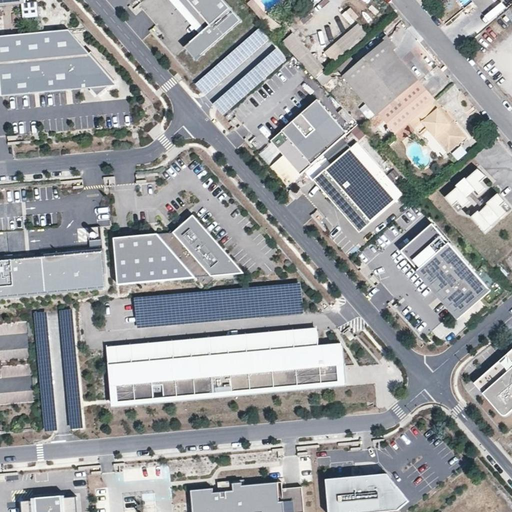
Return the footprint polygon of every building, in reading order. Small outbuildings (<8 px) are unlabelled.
[(168,0),(198,35),(203,31),(176,0),(168,0)] [(223,0),(176,0),(203,31),(198,35),(184,47),(195,61),(241,21),(223,0)] [(248,5),(261,20),(266,16),(253,1),(248,5)] [(263,22),(272,32),(279,26),(269,15),(262,21),(263,22)] [(346,54),(367,36),(358,24),(336,42),(346,54)] [(247,37),(256,47),(267,37),(258,27),(247,37)] [(89,51),(71,30),(0,36),(0,73),(2,96),(91,88),(98,97),(117,80),(91,49),(89,51)] [(283,43),(313,75),(321,67),(291,36),(283,43)] [(415,80),(384,42),(341,76),(374,115),(376,113),(415,80)] [(232,72),(223,59),(193,81),(202,93),(232,72)] [(336,69),(341,76),(354,66),(348,60),(336,69)] [(332,77),(326,70),(316,78),(322,86),(332,77)] [(433,101),(416,80),(376,113),(374,115),(369,119),(368,120),(375,127),(382,121),(401,141),(414,130),(413,128),(420,122),(424,127),(427,126),(432,124),(437,125),(446,136),(443,143),(450,150),(465,138),(450,121),(447,123),(441,115),(443,113),(439,107),(425,119),(418,117),(416,114),(433,101)] [(317,99),(269,138),(298,173),(345,135),(317,99)] [(439,107),(433,101),(416,114),(418,117),(425,119),(439,107)] [(338,114),(346,121),(350,117),(342,110),(338,114)] [(443,113),(441,115),(447,123),(450,121),(443,113)] [(420,122),(413,128),(414,130),(419,136),(427,129),(424,127),(420,122)] [(359,141),(366,135),(356,124),(349,129),(359,141)] [(424,127),(427,129),(446,153),(450,150),(443,143),(446,136),(437,125),(432,124),(427,126),(424,127)] [(313,180),(359,232),(404,193),(358,141),(313,180)] [(461,145),(451,152),(456,160),(466,152),(461,145)] [(487,177),(480,169),(468,179),(466,177),(457,186),(458,187),(446,197),(458,212),(471,201),(467,197),(476,190),(479,194),(486,188),(481,182),(487,177)] [(506,202),(499,194),(487,203),(489,205),(480,212),(479,211),(471,216),(484,232),(492,226),(490,225),(499,217),(500,219),(507,213),(501,206),(506,202)] [(216,283),(246,280),(195,222),(175,240),(116,245),(120,292),(198,285),(212,283),(216,283)] [(459,316),(490,289),(433,224),(402,251),(459,316)] [(91,254),(103,253),(102,241),(90,243),(91,254)] [(0,299),(107,289),(103,253),(91,254),(0,262),(0,299)] [(256,315),(302,312),(300,282),(241,286),(242,297),(255,296),(256,315)] [(133,299),(135,325),(200,319),(199,310),(178,312),(178,313),(163,314),(161,296),(133,299)] [(318,330),(108,350),(111,385),(122,384),(123,398),(150,395),(149,382),(163,380),(165,394),(192,391),(191,378),(200,377),(201,391),(229,388),(227,375),(237,374),(238,387),(265,385),(264,371),(284,369),(285,383),(312,380),(311,367),(321,366),(322,379),(341,378),(340,368),(342,365),(343,363),(343,361),(342,359),(342,357),(341,355),(340,354),(339,353),(338,346),(320,348),(318,330)] [(340,368),(341,378),(322,379),(321,366),(311,367),(312,380),(285,383),(284,369),(264,371),(265,385),(238,387),(237,374),(227,375),(229,388),(201,391),(200,377),(191,378),(192,391),(165,394),(163,380),(149,382),(150,395),(123,398),(122,384),(111,385),(113,404),(346,382),(343,345),(338,346),(339,353),(340,354),(341,355),(342,357),(342,359),(343,361),(343,363),(342,365),(340,368)] [(511,407),(511,345),(471,381),(500,413),(505,414),(511,407)] [(326,479),(329,511),(358,511),(392,509),(402,500),(379,474),(326,479)] [(304,511),(305,511),(302,486),(283,488),(282,481),(243,485),(243,482),(220,484),(221,491),(214,492),(214,487),(192,490),(193,511),(304,511)] [(142,494),(142,503),(153,503),(152,494),(142,494)] [(78,511),(77,497),(62,498),(62,496),(36,498),(36,500),(22,502),(22,511),(78,511)]
